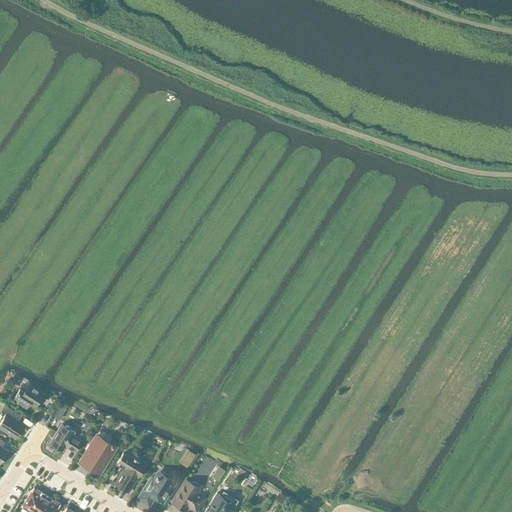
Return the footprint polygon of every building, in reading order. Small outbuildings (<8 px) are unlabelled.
[(22,384),(12,399),(26,408),(29,403),(34,407),(43,393),(28,383),(26,386),(22,384)] [(58,416),(64,405),(58,401),(51,412),(58,416)] [(5,413),(0,420),(0,427),(15,437),(24,424),(13,417),(16,411),(5,404),(0,410),(5,413)] [(87,436),(93,426),(87,422),(81,432),(87,436)] [(75,451),(82,440),(72,434),(74,431),(61,423),(50,442),(62,450),(65,445),(75,451)] [(89,466),(88,468),(98,473),(105,461),(107,462),(117,445),(110,441),(112,438),(105,433),(103,437),(96,432),(86,449),(87,450),(80,461),(89,466)] [(128,491),(146,463),(135,458),(136,457),(134,456),(134,457),(123,453),(116,463),(124,468),(115,483),(128,491)] [(224,470),(218,465),(211,475),(218,480),(224,470)] [(152,476),(144,490),(162,501),(175,480),(157,469),(153,476),(152,476)] [(199,488),(198,487),(198,486),(198,485),(198,484),(198,483),(197,483),(197,482),(196,482),(195,481),(194,481),(193,481),(192,481),(192,482),(191,482),(186,479),(171,502),(185,510),(188,506),(196,510),(204,497),(197,492),(199,488)] [(20,506),(29,511),(36,511),(47,495),(41,491),(40,493),(32,488),(20,506)] [(234,503),(216,492),(209,504),(211,504),(208,509),(206,508),(204,511),(234,511),(235,511),(231,508),(234,503)] [(47,495),(36,511),(54,511),(59,505),(51,500),(53,498),(47,495)]
